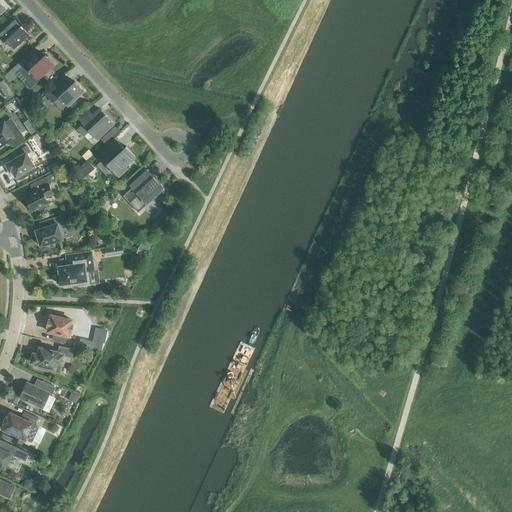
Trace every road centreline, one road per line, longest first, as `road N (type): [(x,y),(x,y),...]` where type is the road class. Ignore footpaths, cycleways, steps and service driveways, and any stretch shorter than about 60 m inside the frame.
road 1 (residential): [(173,150),(23,0)]
road 2 (residential): [(0,370),(19,297),(12,241)]
